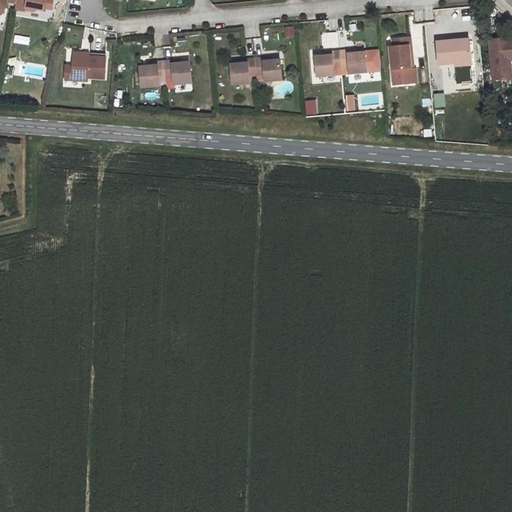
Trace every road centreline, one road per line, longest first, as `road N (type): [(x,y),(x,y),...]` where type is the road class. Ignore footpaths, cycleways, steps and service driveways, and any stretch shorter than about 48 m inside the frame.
road 1 (secondary): [(511,165),(0,125)]
road 2 (residential): [(114,22),(409,0)]
